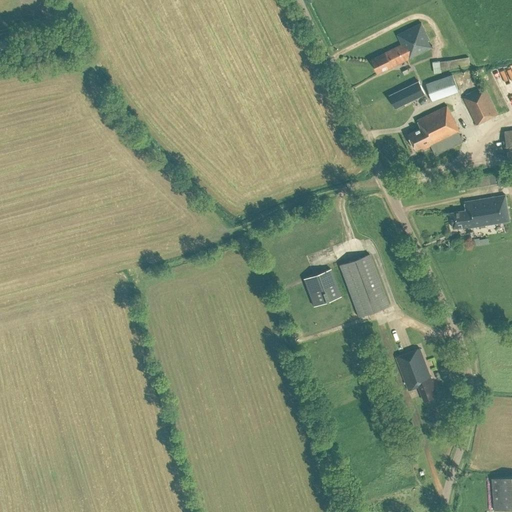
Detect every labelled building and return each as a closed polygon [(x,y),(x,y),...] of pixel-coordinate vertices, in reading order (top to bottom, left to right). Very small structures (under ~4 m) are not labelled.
[(402,44),(387,51),(387,52),(373,59),(379,72),(386,68),(387,70),(434,47),(422,22),(397,34),(402,44)] [(440,62),(440,61),(432,62),(434,74),(441,73),(441,70),(470,66),(469,58),(440,62)] [(426,84),(432,101),(458,92),(452,75),(426,84)] [(419,81),(389,95),(396,108),(411,101),(410,100),(425,93),(419,81)] [(485,86),(463,97),(476,124),(498,113),(485,86)] [(427,147),(460,131),(447,105),(418,119),(421,127),(408,133),(416,149),(426,144),(427,147)] [(451,144),(438,150),(441,157),(454,151),(451,144)] [(465,179),(467,189),(498,184),(498,186),(508,185),(506,173),(465,179)] [(466,209),(451,212),(454,228),(468,225),(468,228),(510,220),(506,194),(465,201),(465,202),(466,209)] [(292,230),(286,231),(289,244),(295,243),(292,230)] [(369,254),(340,265),(359,316),(388,306),(369,254)] [(341,296),(330,269),(303,279),(313,307),(341,296)] [(436,388),(420,347),(396,356),(409,391),(419,387),(423,396),(424,401),(435,397),(432,389),(436,388)] [(495,510),(511,508),(511,475),(492,477),(495,510)]
